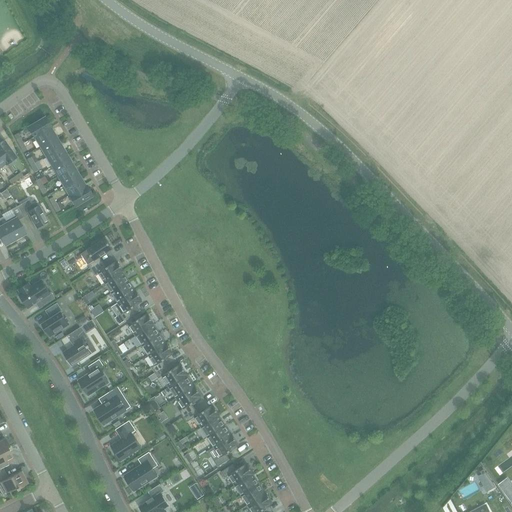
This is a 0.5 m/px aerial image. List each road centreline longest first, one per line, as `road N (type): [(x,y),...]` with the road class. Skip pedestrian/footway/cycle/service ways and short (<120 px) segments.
road 1 (tertiary): [(511,335),(328,137),(240,76)]
road 2 (residential): [(125,203),(185,319),(255,417),(305,511)]
road 3 (unclassified): [(334,511),(435,423),(511,340)]
road 4 (residential): [(0,299),(67,398),(122,511)]
road 5 (unclassified): [(125,203),(186,148),(240,76)]
road 6 (residential): [(34,85),(49,81),(59,89),(125,203)]
road 7 (tertiary): [(240,76),(106,0)]
road 8 (unclassified): [(0,278),(125,203)]
